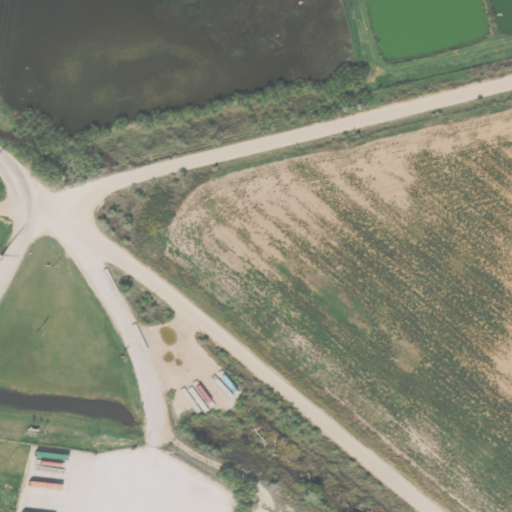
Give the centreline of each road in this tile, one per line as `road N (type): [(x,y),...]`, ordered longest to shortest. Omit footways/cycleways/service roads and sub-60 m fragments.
road 1 (residential): [(0,211),(511,81)]
road 2 (residential): [(421,511),(50,200)]
